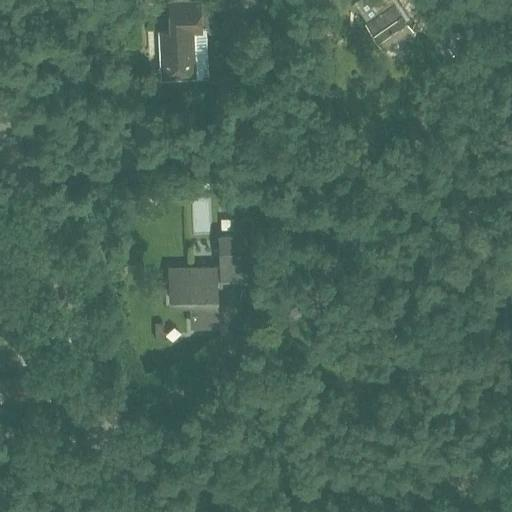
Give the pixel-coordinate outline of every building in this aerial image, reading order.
[(162,75),(195,73),(192,28),(200,27),(198,0),(168,0),(170,27),(159,27),(162,75)] [(371,0),(380,13),(366,22),(384,47),(412,28),(393,0),(371,0)] [(243,219),(244,234),(220,235),(222,279),(256,277),(254,218),(243,219)] [(216,279),(172,280),(173,300),(192,299),(193,323),(217,323),(216,299),(219,299),(219,290),(216,290),(216,279)] [(3,401),(24,400),(23,380),(2,381),(3,401)]
